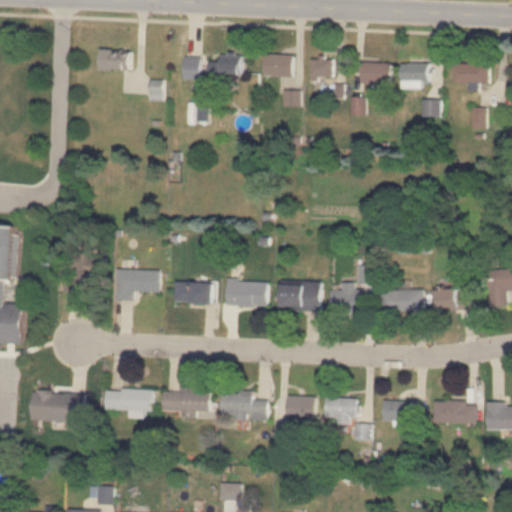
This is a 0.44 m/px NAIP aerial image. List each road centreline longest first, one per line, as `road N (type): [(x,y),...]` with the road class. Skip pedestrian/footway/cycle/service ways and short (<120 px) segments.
road 1 (residential): [(511,346),(415,356),(76,341)]
road 2 (residential): [(511,16),(170,0)]
